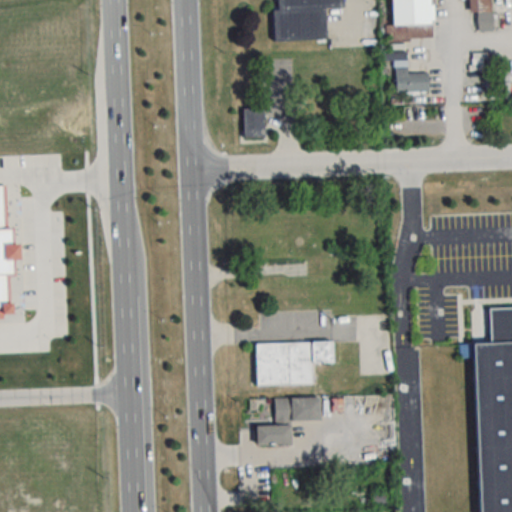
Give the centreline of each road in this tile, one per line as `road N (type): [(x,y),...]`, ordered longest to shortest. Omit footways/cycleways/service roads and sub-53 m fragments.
road 1 (secondary): [(112,0),(131,511)]
road 2 (secondary): [(201,511),(183,0)]
road 3 (residential): [(188,172),(511,158)]
road 4 (residential): [(0,402),(128,398)]
road 5 (secondary): [(128,398),(146,419),(149,511)]
